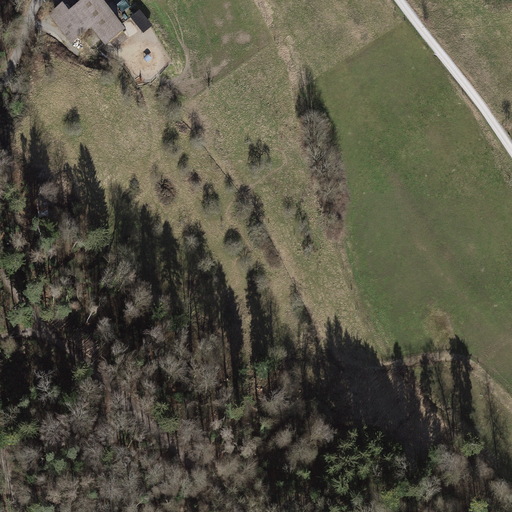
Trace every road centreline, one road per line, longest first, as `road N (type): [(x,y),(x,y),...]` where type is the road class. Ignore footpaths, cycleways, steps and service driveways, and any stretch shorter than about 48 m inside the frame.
road 1 (track): [(0,273),(45,332),(238,511)]
road 2 (track): [(511,151),(399,0)]
